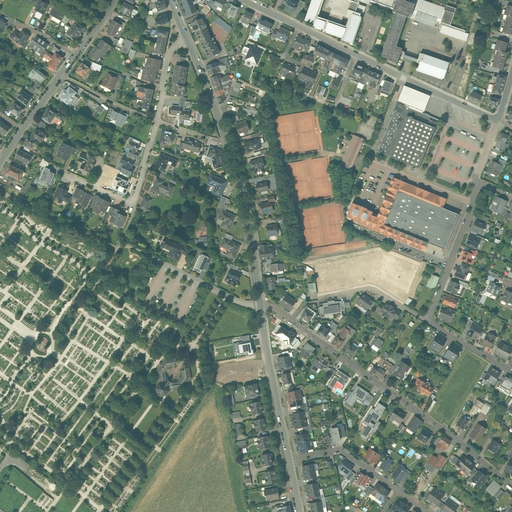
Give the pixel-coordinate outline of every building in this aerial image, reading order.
[(181,0),(187,15),(197,12),(192,0),(181,0)] [(225,2),(220,0),(215,0),(213,4),(222,9),(225,2)] [(297,3),(290,0),(288,0),(285,9),(293,13),(294,10),(296,7),(295,7),(296,4),(297,3)] [(312,0),(305,21),(313,24),(314,21),(315,21),(314,26),(323,29),(326,20),(318,17),(323,0),(312,0)] [(329,0),(328,6),(332,8),(331,11),(346,17),(348,9),(355,12),(358,4),(359,4),(358,3),(359,1),(369,4),(370,2),(393,10),(392,12),(395,13),(380,57),(388,59),(387,61),(397,64),(399,57),(400,53),(402,49),(396,47),(406,17),(410,18),(441,29),(440,32),(466,41),(468,34),(464,33),(465,31),(466,32),(466,31),(450,26),(454,13),(456,9),(446,5),(445,8),(421,0),(329,0)] [(41,1),(37,8),(36,10),(43,14),(48,5),(41,1)] [(164,1),(155,4),(157,8),(158,12),(167,9),(164,1)] [(125,3),(124,2),(120,11),(123,12),(127,15),(127,14),(130,15),(131,13),(132,14),(133,13),(136,14),(137,14),(138,12),(138,10),(134,8),(134,7),(125,3)] [(301,2),(296,12),(300,14),(305,3),(301,2)] [(238,7),(231,4),(226,15),(234,19),(239,9),(238,9),(238,7)] [(206,5),(202,11),(206,14),(210,9),(206,5)] [(66,14),(53,7),(49,15),(61,21),(62,21),(65,15),(66,14)] [(355,12),(348,9),(346,17),(349,18),(346,27),(326,20),(323,29),(326,30),(325,31),(343,37),(344,34),(346,35),(344,40),(351,43),(360,17),(359,17),(360,14),(355,12)] [(249,14),(245,12),(244,15),(243,15),(243,16),(241,21),(242,21),(248,24),(253,15),(252,15),(249,14)] [(157,25),(171,22),(169,14),(155,17),(157,25)] [(70,19),(65,15),(62,21),(66,24),(70,19)] [(511,17),(507,16),(502,32),(511,35),(511,17)] [(228,25),(218,17),(214,21),(224,29),(228,25)] [(109,27),(117,32),(120,27),(121,27),(124,23),(117,19),(116,19),(117,19),(115,22),(113,20),(113,21),(109,27)] [(202,19),(198,21),(197,19),(195,21),(195,22),(191,24),(195,32),(206,28),(202,19)] [(272,25),(264,21),(264,22),(260,20),(256,28),(260,30),(261,29),(268,32),(272,25)] [(78,22),(76,21),(76,22),(75,22),(71,27),(80,34),(83,31),(83,32),(85,30),(84,29),(84,28),(83,27),(84,26),(78,22)] [(228,25),(224,29),(229,34),(232,28),(228,25)] [(80,34),(71,27),(66,34),(75,41),(76,40),(76,41),(79,38),(78,37),(80,34)] [(117,32),(109,27),(108,29),(107,32),(106,32),(114,37),(114,36),(117,32)] [(290,32),(280,27),(278,31),(276,36),(275,38),(285,42),(290,32)] [(214,45),(206,28),(195,32),(204,50),(216,45),(214,45)] [(23,31),(20,35),(15,31),(11,38),(16,41),(16,42),(17,43),(19,44),(20,44),(23,46),(29,36),(23,31)] [(160,37),(159,44),(166,45),(168,32),(161,31),(160,37)] [(40,40),(36,37),(30,45),(34,48),(33,48),(36,50),(42,40),(41,39),(40,40)] [(302,39),(298,37),(293,47),(294,47),(302,50),(301,51),(302,51),(304,47),(307,40),(304,39),(303,40),(301,39),(302,39)] [(48,45),(44,42),(42,40),(36,50),(38,52),(39,51),(42,53),(45,50),(48,45)] [(97,47),(95,46),(88,55),(97,62),(103,54),(105,55),(111,47),(102,40),(97,47)] [(497,51),(505,52),(507,43),(497,40),(494,50),(497,51)] [(132,44),(126,41),(123,46),(129,49),(130,49),(132,44)] [(159,44),(158,43),(157,48),(156,48),(155,53),(159,54),(164,55),(166,45),(159,44)] [(216,45),(204,50),(205,50),(208,59),(220,53),(216,45)] [(324,48),(317,45),(315,48),(315,50),(313,54),(315,54),(314,56),(319,59),(324,48)] [(129,49),(123,46),(121,52),(128,54),(129,49)] [(63,58),(57,53),(60,50),(55,47),(51,52),(55,54),(53,56),(50,53),(48,56),(59,64),(63,58)] [(251,47),(245,60),(257,65),(262,52),(251,47)] [(329,51),(324,48),(319,59),(324,61),(325,59),(326,60),(329,51)] [(336,54),(329,51),(326,60),(324,63),(323,67),(327,69),(328,65),(327,64),(329,61),(332,63),(336,54)] [(505,52),(497,51),(492,67),(503,70),(507,53),(505,52)] [(449,63),(420,53),(418,59),(403,54),(400,53),(399,57),(402,58),(402,57),(417,62),(417,63),(420,64),(417,70),(443,79),(449,63)] [(342,58),(336,54),(332,63),(336,65),(335,68),(334,67),(332,71),(336,73),(342,58)] [(313,59),(304,55),(301,62),(311,66),(313,59)] [(59,64),(48,56),(47,58),(48,59),(47,60),(49,62),(48,64),(55,69),(59,64)] [(161,61),(148,58),(147,64),(159,66),(161,61)] [(347,60),(342,58),(336,73),(339,75),(341,71),(340,70),(341,67),(345,69),(348,62),(347,60)] [(217,61),(205,66),(207,71),(219,66),(218,65),(219,64),(219,63),(218,64),(217,61)] [(88,67),(85,65),(85,66),(82,64),(76,72),(85,78),(90,71),(89,69),(87,68),(88,67)] [(159,66),(147,64),(146,69),(157,71),(158,72),(159,66)] [(295,69),(283,64),(280,71),(286,74),(285,77),(290,79),(292,76),(294,71),(295,69)] [(178,66),(176,66),(172,84),(173,84),(183,86),(186,68),(183,67),(178,66)] [(219,66),(207,71),(209,76),(221,71),(219,66)] [(359,66),(352,85),(357,87),(365,69),(359,66)] [(46,77),(34,68),(35,68),(34,68),(29,75),(36,80),(36,82),(33,86),(38,89),(47,77),(46,76),(46,77)] [(146,69),(141,68),(140,73),(156,77),(157,71),(146,69)] [(316,75),(303,69),(299,78),(307,82),(306,85),(311,88),(316,75)] [(371,72),(365,69),(357,87),(362,89),(364,85),(363,84),(364,81),(365,78),(367,80),(371,72)] [(381,76),(371,72),(367,80),(367,81),(370,82),(368,86),(375,89),(381,76)] [(156,77),(140,73),(139,78),(142,79),(154,82),(156,77)] [(117,78),(108,74),(103,84),(105,86),(104,88),(105,88),(104,89),(105,90),(108,91),(109,91),(109,90),(110,91),(111,90),(116,82),(118,78),(117,78)] [(338,76),(336,80),(333,79),(331,84),(338,87),(342,77),(338,76)] [(393,84),(385,81),(382,88),(380,92),(388,95),(393,84)] [(84,90),(72,83),(69,87),(70,88),(72,85),(75,88),(73,90),(77,93),(75,96),(76,96),(71,103),(73,104),(84,90)] [(183,86),(173,84),(171,94),(183,97),(185,87),(183,86)] [(72,85),(70,88),(69,87),(66,91),(64,90),(61,94),(63,95),(60,99),(68,105),(70,102),(71,103),(76,96),(75,96),(77,93),(73,90),(75,88),(72,85)] [(495,85),(493,85),(492,89),(493,89),(492,92),(492,93),(493,93),(500,95),(503,88),(495,85)] [(38,89),(33,86),(32,88),(28,86),(26,90),(34,94),(38,89)] [(404,106),(397,103),(393,112),(377,152),(390,157),(418,169),(419,168),(419,167),(433,133),(436,134),(441,121),(422,113),(423,112),(424,112),(430,96),(404,86),(398,102),(405,104),(404,106)] [(153,90),(145,88),(145,89),(139,88),(137,96),(143,98),(142,101),(150,102),(153,90)] [(25,92),(24,93),(22,91),(19,95),(20,95),(18,99),(26,105),(29,101),(30,102),(32,99),(31,99),(31,98),(28,96),(29,94),(25,92)] [(481,97),(475,95),(475,94),(472,92),(468,101),(472,103),(477,105),(477,106),(479,102),(481,97)] [(217,97),(219,104),(224,103),(225,99),(223,94),(217,97)] [(492,98),(490,97),(489,98),(488,103),(489,104),(489,106),(497,108),(499,100),(492,98)] [(150,102),(142,101),(141,104),(140,108),(143,109),(142,110),(146,111),(146,109),(149,110),(150,102)] [(96,103),(93,108),(101,113),(104,109),(96,103)] [(18,106),(15,104),(10,111),(12,112),(10,114),(14,117),(16,115),(18,117),(23,110),(20,108),(20,107),(18,106)] [(180,116),(181,110),(182,107),(178,106),(172,106),(171,115),(180,116)] [(55,113),(50,109),(49,108),(47,110),(45,112),(45,113),(42,118),(51,124),(52,124),(52,125),(53,125),(54,124),(55,124),(58,119),(60,120),(63,116),(63,117),(63,116),(59,113),(57,116),(56,115),(56,114),(55,113)] [(181,110),(180,116),(180,120),(185,120),(184,124),(190,124),(191,121),(188,121),(189,111),(181,110)] [(122,113),(116,111),(116,112),(114,111),(113,111),(110,118),(117,121),(115,125),(122,127),(123,124),(124,124),(129,115),(123,112),(122,113)] [(9,128),(0,121),(0,132),(4,136),(9,128)] [(245,121),(236,124),(239,134),(240,134),(240,136),(244,135),(243,132),(245,133),(248,132),(249,130),(245,121)] [(41,134),(36,130),(32,136),(35,138),(42,142),(46,136),(42,133),(41,134)] [(174,133),(164,131),(164,133),(162,132),(159,143),(160,144),(160,142),(165,143),(166,140),(172,142),(174,133)] [(502,133),(500,134),(496,147),(499,149),(504,150),(506,144),(504,143),(508,135),(502,133)] [(341,164),(352,169),(365,140),(354,135),(341,164)] [(29,136),(24,143),(27,145),(26,147),(30,150),(32,148),(37,141),(34,140),(35,138),(32,136),(31,137),(29,136)] [(201,144),(185,138),(183,143),(182,148),(198,153),(201,144)] [(257,139),(244,143),(246,148),(259,143),(257,139)] [(139,145),(131,141),(130,141),(128,148),(131,149),(128,155),(135,158),(136,159),(139,153),(137,152),(140,145),(139,145)] [(259,143),(246,148),(247,152),(260,148),(259,143)] [(71,147),(62,144),(57,156),(67,160),(70,154),(70,152),(72,147),(71,147)] [(212,156),(219,150),(210,148),(207,156),(208,156),(208,155),(212,156)] [(24,153),(19,150),(15,158),(28,164),(32,156),(31,156),(24,153)] [(219,150),(212,156),(213,159),(212,159),(212,160),(215,168),(223,166),(219,150)] [(89,151),(87,156),(81,153),(78,160),(83,163),(81,168),(89,172),(91,167),(93,168),(95,163),(93,163),(97,155),(89,151)] [(177,161),(160,154),(155,166),(165,170),(168,163),(174,166),(177,161)] [(126,158),(123,157),(120,162),(125,165),(124,167),(123,167),(121,171),(122,172),(129,175),(131,176),(134,169),(132,168),(134,162),(126,158)] [(262,158),(254,161),(250,162),(253,170),(254,173),(255,173),(256,175),(264,173),(263,167),(261,167),(260,165),(264,164),(262,158)] [(50,162),(43,159),(40,165),(44,167),(47,168),(50,162)] [(501,166),(492,161),(487,171),(496,176),(501,166)] [(20,167),(14,164),(13,167),(10,165),(8,169),(22,176),(24,172),(20,170),(20,169),(19,168),(20,167)] [(50,172),(50,170),(49,169),(47,168),(44,167),(39,178),(40,179),(40,180),(41,181),(43,182),(45,183),(45,182),(46,183),(46,184),(45,184),(48,185),(49,186),(50,185),(51,185),(52,184),(55,177),(54,177),(55,174),(50,172)] [(22,176),(8,169),(6,173),(9,175),(8,177),(13,180),(14,179),(15,180),(16,178),(19,180),(22,176)] [(121,175),(118,174),(116,180),(113,187),(125,193),(128,186),(126,185),(129,179),(128,178),(121,175)] [(227,182),(211,175),(207,183),(216,187),(213,193),(220,196),(223,190),(227,182)] [(168,187),(162,184),(163,181),(157,178),(150,193),(153,194),(152,195),(153,195),(153,194),(157,196),(159,191),(165,193),(164,194),(170,197),(174,187),(169,184),(168,187)] [(446,199),(393,178),(377,217),(375,222),(384,225),(398,190),(442,208),(446,199)] [(266,182),(256,185),(258,192),(268,190),(266,182)] [(68,191),(58,186),(54,196),(56,198),(55,201),(60,203),(61,200),(63,201),(66,194),(68,191)] [(86,192),(76,188),(72,197),(71,199),(77,201),(76,203),(86,208),(91,196),(85,193),(86,192)] [(442,208),(398,190),(384,225),(391,228),(427,243),(444,250),(459,215),(442,208)] [(66,194),(63,201),(69,203),(71,199),(72,197),(66,194)] [(110,203),(100,199),(100,198),(95,195),(91,203),(91,204),(94,205),(92,210),(99,213),(100,210),(105,212),(107,209),(107,210),(108,209),(110,206),(108,206),(110,203)] [(227,199),(222,196),(219,202),(224,205),(227,199)] [(151,200),(145,197),(140,208),(146,211),(151,200)] [(506,202),(497,198),(492,210),(501,213),(502,212),(504,206),(506,202)] [(224,205),(219,202),(218,205),(221,206),(220,209),(222,210),(225,211),(228,206),(224,205)] [(269,202),(261,204),(262,209),(264,209),(265,213),(273,211),(271,202),(269,202)] [(364,206),(362,205),(361,206),(358,205),(357,205),(352,203),(346,217),(347,217),(347,218),(347,219),(350,220),(351,220),(351,219),(352,219),(352,220),(353,220),(353,221),(353,222),(359,224),(360,224),(360,223),(361,223),(360,225),(361,225),(361,226),(361,227),(365,228),(366,227),(366,228),(367,228),(366,229),(366,230),(370,231),(371,231),(371,230),(372,230),(371,230),(372,230),(373,230),(372,231),(373,232),(378,234),(379,234),(379,233),(380,233),(381,234),(381,233),(382,234),(382,235),(385,237),(386,237),(386,236),(388,236),(391,228),(384,225),(375,222),(377,217),(376,217),(372,215),(371,215),(372,212),(367,210),(367,209),(364,208),(364,207),(364,206)] [(117,209),(112,207),(108,214),(112,216),(114,217),(117,209)] [(126,217),(119,214),(121,211),(117,209),(114,217),(112,216),(110,222),(121,227),(126,217)] [(225,211),(222,210),(222,211),(221,210),(220,212),(221,213),(219,217),(225,220),(222,226),(229,230),(236,216),(225,211)] [(486,225),(475,221),(471,230),(479,233),(485,230),(484,228),(486,225)] [(272,225),(270,225),(270,226),(266,226),(267,227),(266,229),(266,230),(267,231),(267,232),(266,233),(267,235),(268,235),(268,236),(278,235),(276,225),(273,225),(272,225)] [(427,243),(391,228),(388,236),(421,250),(424,251),(427,243)] [(476,238),(469,235),(466,244),(476,248),(480,240),(476,238)] [(206,237),(199,238),(199,239),(194,240),(196,247),(207,246),(206,237)] [(231,241),(224,238),(224,239),(223,239),(222,241),(223,241),(221,246),(228,250),(226,255),(234,258),(240,245),(231,241)] [(185,249),(175,243),(174,244),(165,239),(164,241),(162,241),(166,243),(164,247),(171,250),(168,256),(177,261),(181,252),(182,253),(184,249),(185,249),(186,247),(185,249)] [(273,249),(265,250),(264,244),(260,245),(260,250),(261,260),(274,258),(273,249)] [(186,247),(185,249),(184,249),(182,253),(188,256),(191,249),(186,247)] [(464,251),(463,251),(459,259),(473,264),(474,260),(470,258),(472,255),(472,254),(468,253),(464,251)] [(200,255),(193,270),(200,273),(201,270),(203,271),(207,262),(209,257),(201,254),(201,256),(200,255)] [(470,267),(462,263),(459,269),(468,272),(470,267)] [(459,269),(459,268),(457,272),(456,271),(454,275),(465,280),(468,272),(459,269)] [(240,275),(230,270),(227,278),(231,280),(229,283),(235,286),(236,282),(237,283),(240,275)] [(439,278),(431,275),(427,286),(434,289),(439,278)] [(65,290),(68,283),(59,280),(56,287),(65,290)] [(458,284),(451,281),(447,291),(455,294),(457,291),(458,291),(459,291),(459,289),(459,288),(458,288),(459,284),(458,284)] [(494,284),(490,282),(486,291),(490,293),(491,291),(493,292),(492,295),(496,297),(500,287),(496,286),(494,285),(494,284)] [(315,283),(308,284),(309,293),(316,292),(315,283)] [(511,293),(506,290),(503,297),(502,300),(511,304),(511,293)] [(363,294),(356,303),(362,307),(368,298),(363,294)] [(296,302),(287,296),(284,301),(282,304),(290,310),(296,302)] [(446,297),(445,296),(442,303),(454,308),(457,301),(454,300),(446,297)] [(300,298),(295,305),(298,307),(304,300),(300,298)] [(368,298),(362,307),(367,310),(369,308),(373,302),(368,298)] [(320,307),(320,313),(324,313),(324,315),(339,312),(339,310),(345,310),(343,301),(334,302),(334,301),(328,302),(328,303),(323,304),(323,306),(320,307)] [(380,303),(376,310),(380,313),(380,312),(384,306),(380,303)] [(389,306),(385,304),(384,306),(380,312),(383,314),(382,315),(386,317),(387,316),(391,319),(392,316),(395,310),(392,308),(393,307),(389,305),(389,306)] [(446,311),(441,309),(439,312),(440,313),(438,317),(449,322),(452,314),(446,311)] [(395,310),(392,316),(396,319),(401,313),(396,310),(395,310)] [(310,314),(306,311),(303,315),(302,315),(301,317),(303,319),(308,322),(310,319),(311,320),(315,315),(315,314),(313,313),(311,312),(310,314)] [(472,323),(469,329),(466,334),(472,337),(477,326),(472,323)] [(329,327),(325,324),(323,327),(321,326),(318,331),(325,337),(329,332),(333,326),(331,324),(329,327)] [(290,331),(289,332),(279,325),(273,333),(284,340),(283,341),(289,345),(290,344),(294,347),(295,345),(299,340),(295,338),(295,337),(293,335),(294,334),(290,331)] [(343,330),(338,337),(343,340),(348,333),(352,328),(348,325),(344,330),(343,330)] [(477,326),(472,337),(477,339),(479,336),(482,330),(483,329),(477,326)] [(352,328),(348,333),(352,336),(356,331),(352,328)] [(496,337),(490,333),(489,335),(486,334),(484,340),(481,344),(481,345),(485,347),(486,346),(490,348),(496,337)] [(444,339),(437,335),(429,347),(439,353),(444,343),(442,342),(444,339)] [(338,337),(337,336),(332,344),(339,349),(344,341),(343,340),(338,337)] [(377,339),(374,338),(369,346),(371,348),(375,342),(377,339)] [(242,342),(238,343),(240,354),(247,352),(248,355),(254,354),(251,340),(250,340),(242,342)] [(381,346),(375,342),(371,348),(377,352),(381,346)] [(500,342),(498,347),(494,353),(500,356),(506,345),(500,342)] [(315,348),(307,343),(300,353),(307,358),(310,353),(311,354),(315,348)] [(355,349),(351,346),(351,347),(349,345),(344,352),(344,353),(351,357),(355,351),(356,350),(355,349)] [(451,348),(450,347),(444,356),(453,362),(461,349),(453,345),(451,348)] [(511,348),(506,345),(500,356),(507,359),(510,353),(511,348)] [(407,346),(404,351),(409,355),(413,349),(411,348),(407,346)] [(330,362),(322,356),(319,361),(316,359),(310,368),(316,372),(321,365),(326,368),(330,362)] [(179,381),(178,382),(173,383),(172,383),(171,382),(170,382),(167,380),(168,380),(167,379),(167,380),(166,379),(165,378),(166,378),(165,372),(166,371),(167,371),(169,369),(169,368),(169,367),(175,366),(174,363),(176,362),(175,358),(165,359),(157,370),(158,381),(159,381),(159,384),(156,388),(157,393),(157,394),(160,396),(160,397),(160,396),(161,397),(166,396),(169,391),(172,390),(172,391),(183,389),(191,378),(189,368),(184,369),(185,370),(182,371),(182,376),(182,377),(180,378),(179,380),(179,381)] [(385,361),(380,368),(375,375),(381,379),(385,372),(388,374),(389,373),(387,371),(392,364),(385,360),(385,361)] [(410,368),(400,362),(393,373),(402,379),(410,368)] [(377,366),(375,365),(370,371),(375,375),(380,368),(377,366)] [(423,369),(418,366),(413,373),(418,377),(423,369)] [(486,374),(483,379),(484,379),(488,382),(495,370),(494,370),(495,370),(494,369),(494,370),(493,369),(493,368),(493,369),(490,367),(486,374)] [(496,371),(495,370),(488,382),(493,385),(496,380),(500,373),(498,372),(498,371),(498,372),(496,371),(496,370),(496,371)] [(349,377),(341,372),(339,374),(337,373),(337,372),(337,371),(337,372),(333,377),(328,385),(332,388),(338,380),(345,384),(346,383),(349,377)] [(290,373),(282,375),(285,384),(292,383),(290,373)] [(511,380),(505,376),(500,385),(505,389),(510,392),(511,387),(511,380)] [(421,391),(426,384),(418,379),(415,383),(416,384),(414,388),(416,389),(416,390),(416,391),(418,393),(420,392),(421,392),(421,391)] [(426,384),(421,391),(428,396),(433,389),(429,386),(430,384),(429,383),(428,382),(427,382),(426,384)] [(257,384),(244,386),(247,398),(259,395),(258,391),(258,389),(257,384)] [(369,393),(357,386),(355,389),(355,390),(353,393),(352,392),(345,402),(352,406),(358,397),(363,400),(362,402),(363,403),(365,400),(368,394),(369,393)] [(511,387),(510,392),(505,389),(504,391),(503,392),(510,396),(511,392),(511,387)] [(297,391),(288,393),(289,400),(301,397),(300,391),(299,390),(297,391)] [(374,397),(368,394),(365,400),(370,403),(374,397)] [(301,397),(289,400),(291,407),(299,405),(303,404),(301,397)] [(485,404),(476,399),(473,405),(481,410),(485,404)] [(260,401),(251,403),(252,406),(250,406),(251,411),(253,411),(253,415),(262,413),(261,408),(262,408),(262,405),(260,405),(260,401)] [(375,432),(381,423),(378,421),(386,408),(378,403),(374,409),(372,408),(363,422),(368,425),(374,429),(372,431),(375,432)] [(490,407),(485,404),(481,410),(481,411),(486,414),(490,407)] [(403,414),(395,409),(393,413),(393,412),(389,418),(393,421),(394,419),(400,423),(405,415),(403,414)] [(300,412),(292,414),(294,421),(305,418),(304,412),(300,412)] [(414,416),(406,427),(414,432),(422,421),(414,416)] [(468,421),(461,417),(456,426),(463,429),(468,421)] [(305,418),(294,421),(295,428),(303,426),(307,425),(305,418)] [(263,419),(255,420),(255,423),(254,424),(255,429),(256,428),(257,432),(265,430),(265,426),(266,425),(265,422),(264,423),(263,419)] [(477,424),(470,436),(479,442),(486,429),(477,423),(477,424)] [(368,425),(362,435),(366,438),(365,440),(366,441),(372,431),(374,429),(368,425)] [(400,430),(397,434),(400,436),(406,428),(403,426),(400,430)] [(337,428),(331,429),(333,437),(333,442),(334,442),(340,440),(340,437),(339,437),(337,428)] [(432,434),(424,429),(418,437),(425,443),(428,439),(432,434)] [(305,434),(296,436),(298,443),(310,440),(308,433),(305,434)] [(267,436),(258,438),(259,441),(257,441),(258,446),(260,446),(260,449),(269,447),(268,443),(269,443),(268,440),(267,440),(267,436)] [(444,436),(441,440),(437,437),(433,442),(437,445),(436,446),(437,447),(435,449),(439,452),(440,454),(442,451),(443,451),(450,441),(444,436)] [(310,440),(298,443),(300,451),(314,448),(312,439),(310,440)] [(492,440),(487,448),(495,453),(500,445),(492,440)] [(380,456),(369,449),(367,453),(368,454),(365,458),(372,462),(375,457),(378,459),(380,456)] [(271,453),(262,455),(263,461),(262,462),(263,466),(264,466),(273,465),(271,456),(272,456),(271,453)] [(446,459),(439,454),(437,458),(432,466),(439,470),(446,459)] [(459,460),(456,464),(462,469),(469,460),(466,458),(463,455),(459,460)] [(432,456),(428,463),(432,466),(437,458),(432,456)] [(459,460),(454,456),(450,461),(455,465),(456,464),(459,460)] [(353,467),(344,460),(339,467),(342,469),(342,471),(344,472),(345,472),(348,474),(351,471),(353,467)] [(387,472),(392,465),(385,460),(380,467),(387,472)] [(469,460),(462,469),(468,474),(468,473),(473,467),(475,465),(472,463),(469,460)] [(313,464),(303,467),(304,473),(315,471),(313,464)] [(399,467),(392,476),(399,482),(402,478),(406,472),(405,473),(402,471),(403,471),(402,470),(403,470),(399,467)] [(275,470),(265,472),(267,479),(265,479),(266,484),(267,483),(268,484),(276,482),(274,474),(275,473),(275,470)] [(406,472),(402,478),(407,481),(411,473),(407,470),(406,472)] [(315,471),(304,473),(305,479),(312,478),(316,477),(315,471)] [(355,474),(351,471),(348,474),(345,478),(350,481),(353,476),(354,477),(355,474)] [(484,476),(479,471),(475,475),(472,479),(472,480),(477,484),(476,485),(479,488),(488,476),(485,474),(484,476)] [(366,476),(360,473),(356,478),(354,481),(360,485),(361,484),(360,484),(366,477),(366,476)] [(471,475),(467,480),(470,482),(472,480),(472,479),(475,475),(473,473),(471,475)] [(366,475),(366,476),(366,477),(360,484),(361,484),(360,485),(359,486),(364,490),(366,488),(368,485),(372,479),(366,475)] [(500,487),(493,481),(486,489),(493,495),(499,489),(500,487)] [(313,484),(306,485),(308,491),(318,489),(317,483),(313,484)] [(381,486),(378,483),(374,489),(370,493),(371,493),(377,497),(383,488),(381,486)] [(371,487),(366,493),(365,494),(369,496),(371,493),(370,493),(374,489),(371,487)] [(264,491),(265,491),(267,500),(279,498),(278,492),(277,488),(272,489),(264,491)] [(383,488),(377,497),(382,502),(383,502),(386,497),(390,492),(386,490),(383,488)] [(426,499),(431,503),(439,491),(434,488),(431,491),(426,499)] [(318,489),(308,491),(309,498),(315,497),(320,496),(320,495),(318,489)] [(499,489),(493,495),(496,497),(501,490),(499,489)] [(501,490),(496,497),(499,500),(504,493),(501,490)] [(439,491),(431,503),(436,507),(436,506),(440,501),(444,495),(439,491)] [(499,500),(498,501),(502,505),(504,503),(506,505),(511,498),(508,495),(509,494),(506,491),(504,493),(499,500)] [(386,497),(383,502),(382,502),(380,505),(384,507),(389,500),(386,497)] [(441,509),(440,510),(443,511),(446,511),(454,502),(449,499),(444,505),(441,509)] [(406,506),(398,500),(394,505),(393,505),(394,506),(392,508),(395,511),(393,511),(403,511),(404,511),(407,507),(406,506)] [(317,502),(310,504),(312,510),(322,508),(321,502),(317,502)] [(454,502),(446,511),(454,511),(459,506),(454,502)]
